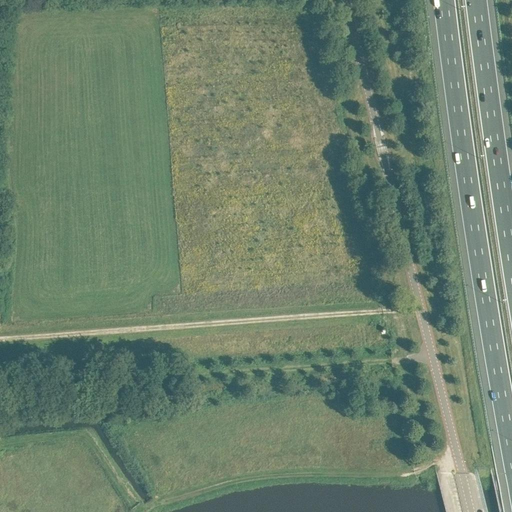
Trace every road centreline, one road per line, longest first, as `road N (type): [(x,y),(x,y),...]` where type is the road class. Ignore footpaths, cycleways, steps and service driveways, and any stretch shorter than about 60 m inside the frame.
road 1 (tertiary): [(471,511),(346,0)]
road 2 (motorway): [(443,0),(511,451)]
road 3 (track): [(0,391),(432,357)]
road 4 (motorway): [(511,267),(476,0)]
